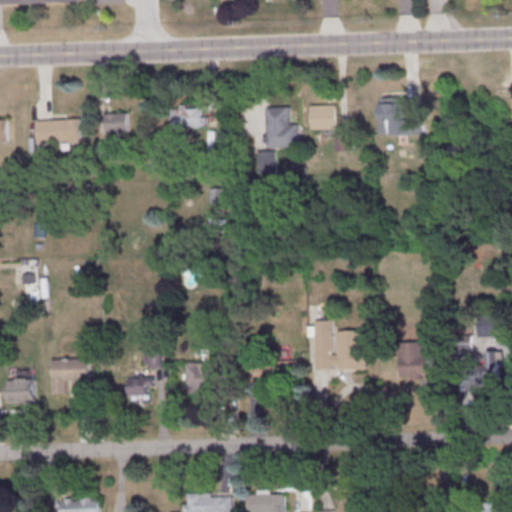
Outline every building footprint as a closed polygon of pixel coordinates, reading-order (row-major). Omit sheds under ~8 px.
[(382,101),(403,100),(404,121),(423,121),(424,135),(381,136),(380,106),(383,106),(382,101)] [(314,108),(339,107),(340,131),(314,132),(314,108)] [(172,109),(201,108),(201,129),(173,130),(172,109)] [(268,110),(292,109),(292,126),(300,126),(301,149),(269,150),(268,110)] [(106,113),(129,112),(129,134),(107,134),(106,113)] [(37,120),(80,118),(81,139),(38,141),(37,120)] [(0,119),(8,119),(9,140),(0,140),(0,119)] [(338,137),(355,136),(356,153),(338,153),(338,137)] [(259,153),(277,152),(278,174),(260,175),(259,153)] [(212,213),(226,213),(226,188),(212,188),(212,213)] [(480,335),(503,335),(503,317),(480,317),(480,335)] [(316,322),(334,321),(335,356),(339,356),(339,333),(364,332),(364,351),(367,351),(368,371),(339,372),(339,367),(318,368),(316,322)] [(146,366),(163,366),(163,351),(146,351),(146,366)] [(471,385),(502,385),(502,351),(484,351),(484,372),(471,372),(471,385)] [(401,355),(426,354),(427,378),(401,378),(401,355)] [(55,361),(92,360),(93,397),(85,397),(76,398),(76,383),(69,383),(69,396),(55,396),(55,361)] [(189,372),(214,372),(214,396),(189,396),(189,372)] [(131,399),(149,399),(149,389),(155,389),(155,377),(131,377),(131,399)] [(10,382),(37,381),(38,404),(10,405),(10,382)] [(363,511),(363,493),(341,493),(341,511),(363,511)] [(190,496),(213,495),(214,499),(233,498),(233,511),(185,511),(185,508),(190,507),(190,496)] [(249,511),(249,496),(286,495),(286,511),(249,511)] [(64,511),(64,503),(83,502),(83,500),(94,500),(94,502),(101,502),(101,511),(64,511)]
